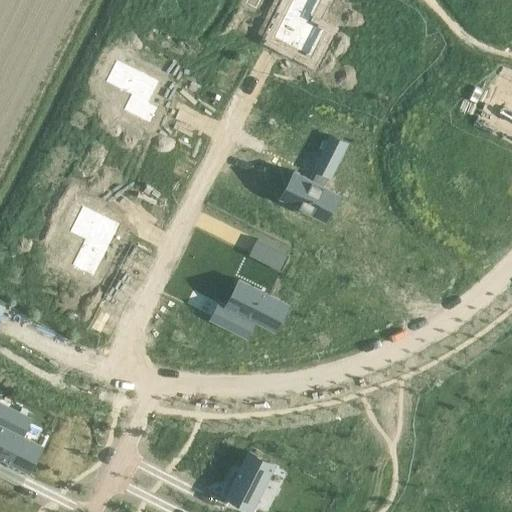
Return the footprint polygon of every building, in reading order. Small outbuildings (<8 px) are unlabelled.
[(247,0),(243,7),(258,15),(264,0),(247,0)] [(292,0),(278,29),(300,40),(295,49),(310,57),(323,30),(308,23),(319,0),(292,0)] [(152,30),(145,44),(170,57),(177,43),(152,30)] [(116,60),(105,82),(131,95),(123,110),(150,123),(157,108),(148,103),(159,81),(116,60)] [(332,137),(319,162),(333,169),(346,144),(332,137)] [(69,156),(56,181),(71,188),(83,163),(69,156)] [(294,171),(281,197),(325,219),(338,194),(294,171)] [(82,206),(69,233),(84,240),(71,266),(93,277),(115,234),(93,223),(97,214),(82,206)] [(260,250),(253,264),(278,276),(285,262),(260,250)] [(220,302),(211,319),(245,337),(254,319),(274,329),(287,304),(239,280),(226,305),(220,302)] [(29,418),(0,403),(0,456),(28,471),(41,445),(21,435),(29,418)] [(469,409),(466,416),(477,421),(480,414),(469,409)] [(248,451),(226,496),(251,508),(274,464),(248,451)]
